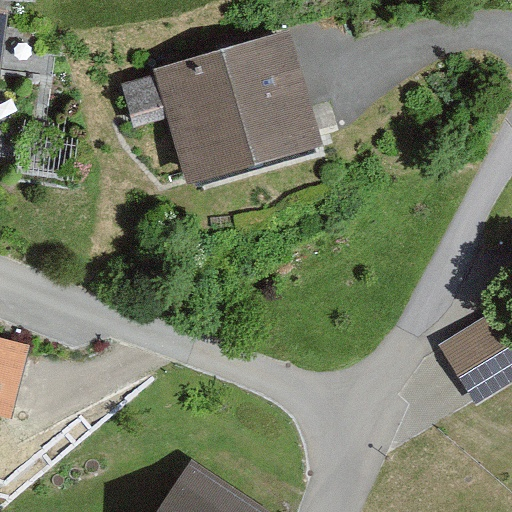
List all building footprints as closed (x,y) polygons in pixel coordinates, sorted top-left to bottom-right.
[(27,9),(0,7),(0,115),(18,117),(27,9)] [(323,33),(181,92),(225,197),(367,139),(323,33)] [(511,289),(449,317),(476,380),(511,364),(511,289)] [(33,335),(0,329),(0,424),(18,427),(33,335)] [(276,511),(212,469),(183,511),(276,511)]
